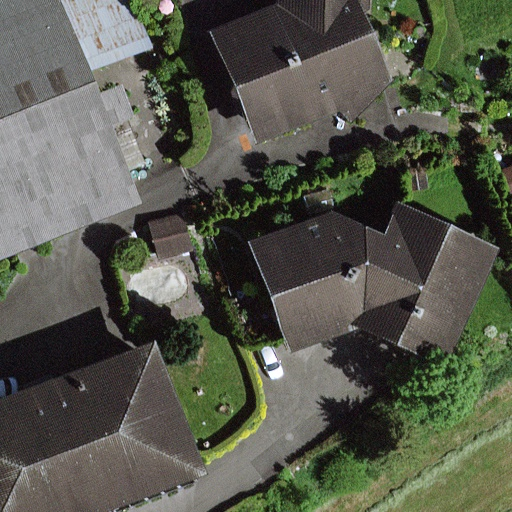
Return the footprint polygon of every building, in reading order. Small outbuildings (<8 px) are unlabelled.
[(0,0),(0,265),(143,209),(111,128),(133,120),(121,88),(99,97),(90,73),(153,48),(133,0),(0,0)] [(371,11),(371,0),(278,0),(278,4),(212,31),(258,146),(341,113),(354,124),(392,82),(365,11),(371,11)] [(511,166),(500,171),(511,205),(511,166)] [(500,249),(397,202),(381,236),(357,331),(443,371),(500,249)] [(332,213),(248,243),(289,356),(357,331),(381,236),(332,213)] [(185,215),(148,224),(158,261),(194,252),(185,215)] [(0,511),(109,511),(208,475),(158,341),(0,399),(0,511)]
